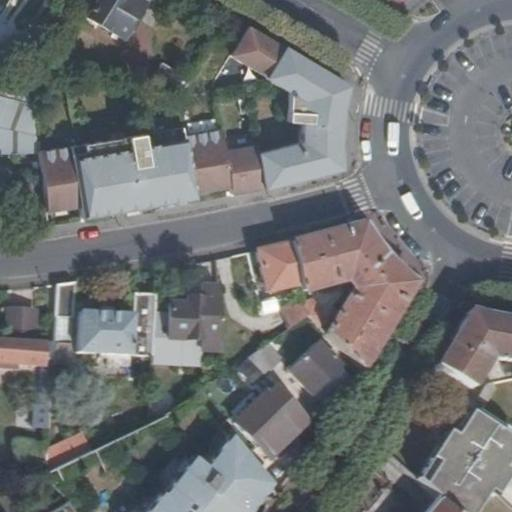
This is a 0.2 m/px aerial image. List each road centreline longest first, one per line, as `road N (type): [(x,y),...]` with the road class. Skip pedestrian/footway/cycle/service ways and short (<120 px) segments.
road 1 (residential): [(396,187),(188,239),(0,267)]
road 2 (tertiary): [(454,254),(378,398),(300,511)]
road 3 (secondary): [(294,0),(403,69)]
road 4 (secondary): [(499,0),(449,18),(403,69)]
road 5 (secondary): [(403,69),(389,107),(396,187)]
